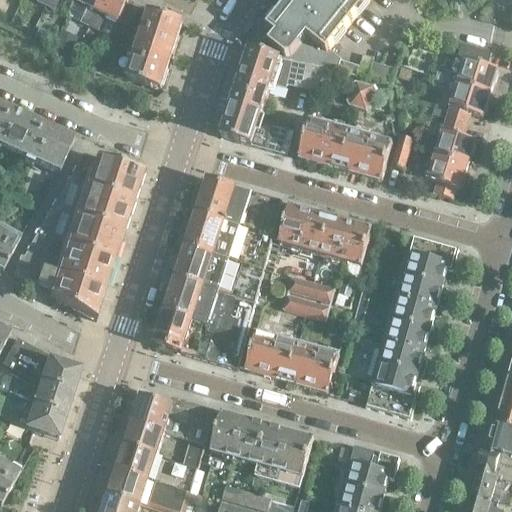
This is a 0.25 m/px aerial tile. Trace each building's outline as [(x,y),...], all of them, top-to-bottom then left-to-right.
[(38,0),(36,4),(45,8),(48,0),(38,0)] [(58,0),(67,0),(73,3),(74,0),(48,0),(45,8),(53,12),(58,0)] [(79,25),(88,29),(88,28),(101,0),(74,0),(73,3),(70,11),(82,17),(79,25)] [(101,0),(88,28),(98,32),(105,18),(118,24),(129,2),(130,0),(101,0)] [(279,42),(272,50),(277,54),(282,56),(280,62),(292,64),(303,67),(315,69),(335,73),(356,80),(357,76),(368,80),(373,64),(375,58),(364,55),(359,69),(341,64),(341,63),(329,53),(371,0),(292,0),(267,32),(279,42)] [(118,24),(130,30),(139,7),(134,5),(129,2),(118,24)] [(141,35),(148,15),(149,12),(144,9),(139,7),(130,30),(141,35)] [(137,48),(172,59),(182,26),(148,15),(141,35),(137,48)] [(52,34),(41,29),(36,37),(47,43),(52,34)] [(79,39),(62,31),(55,46),(72,54),(79,39)] [(249,53),(244,69),(274,79),(280,62),(282,56),(277,54),(272,50),(262,43),(253,54),(249,53)] [(438,71),(435,79),(456,86),(488,96),(495,72),(485,69),(489,56),(459,47),(455,61),(463,63),(459,77),(438,71)] [(126,81),(162,92),(172,59),(137,48),(126,81)] [(280,62),(274,79),(267,101),(282,105),(286,91),(287,91),(287,88),(292,64),(280,62)] [(303,67),(292,64),(287,88),(299,90),(303,67)] [(315,69),(303,67),(299,90),(311,92),(315,69)] [(391,72),(373,68),(369,80),(388,85),(391,72)] [(266,102),(267,101),(274,79),(244,69),(236,93),(266,102)] [(335,73),(315,69),(311,92),(323,95),(335,73)] [(401,69),(399,81),(410,84),(413,73),(401,69)] [(454,94),(451,102),(483,112),(488,96),(456,86),(435,79),(432,88),(454,94)] [(373,88),(356,84),(352,86),(347,103),(349,108),(367,113),(372,110),(376,94),(373,88)] [(229,116),(259,126),(266,102),(236,93),(229,116)] [(451,102),(445,122),(465,128),(468,116),(480,120),(483,112),(451,102)] [(0,129),(0,150),(25,162),(40,128),(7,113),(0,129)] [(239,145),(252,149),(259,126),(229,116),(221,140),(233,144),(232,145),(238,146),(239,145)] [(445,122),(439,141),(471,151),(474,143),(461,140),(465,128),(445,122)] [(299,162),(320,168),(331,127),(322,125),(321,129),(309,125),(299,162)] [(271,129),(259,126),(252,149),(264,152),(271,129)] [(320,168),(340,174),(352,133),(331,127),(320,168)] [(25,162),(59,177),(74,143),(40,128),(25,162)] [(282,133),(271,129),(264,152),(276,155),(282,133)] [(276,155),(287,159),(294,136),(282,133),(276,155)] [(340,174),(361,179),(372,139),(352,133),(340,174)] [(401,138),(396,153),(409,157),(414,142),(401,138)] [(361,179),(382,185),(392,149),(379,145),(380,141),(372,139),(361,179)] [(439,141),(433,161),(465,171),(471,151),(439,141)] [(409,157),(396,153),(392,168),(405,172),(409,157)] [(82,157),(69,181),(133,204),(142,174),(94,159),(94,162),(82,157)] [(465,171),(433,161),(427,182),(433,184),(452,190),(459,192),(465,171)] [(69,181),(55,206),(123,234),(133,204),(69,181)] [(209,184),(198,218),(273,243),(278,244),(285,218),(280,217),(283,205),(238,192),(238,193),(209,184)] [(2,200),(5,202),(14,207),(18,201),(5,195),(2,200)] [(55,206),(41,231),(114,263),(123,234),(55,206)] [(288,208),(285,218),(278,244),(291,248),(290,252),(298,254),(310,214),(288,208)] [(310,214),(298,254),(319,260),(330,220),(310,214)] [(198,218),(187,251),(266,271),(273,243),(198,218)] [(330,220),(319,260),(339,266),(351,225),(330,220)] [(351,225),(339,266),(348,268),(349,264),(362,267),(372,231),(351,225)] [(0,273),(2,274),(3,272),(20,242),(0,231),(0,273)] [(41,231),(27,257),(104,293),(114,263),(41,231)] [(413,240),(407,262),(423,266),(429,244),(413,240)] [(423,266),(437,270),(444,248),(429,244),(423,266)] [(437,270),(446,273),(453,275),(453,272),(455,266),(458,254),(459,252),(444,248),(437,270)] [(187,251),(177,283),(257,304),(258,299),(262,300),(264,292),(261,291),(261,290),(268,292),(273,273),(266,271),(187,251)] [(104,293),(27,257),(25,261),(21,260),(14,279),(36,287),(36,288),(38,288),(55,294),(53,301),(51,300),(50,301),(53,302),(81,316),(95,323),(104,293)] [(373,383),(389,388),(403,392),(412,394),(446,273),(437,270),(423,266),(407,262),(373,383)] [(288,295),(310,301),(314,286),(293,280),(288,295)] [(177,283),(166,315),(156,348),(239,373),(239,372),(257,304),(177,283)] [(314,286),(310,301),(331,308),(336,292),(314,286)] [(363,294),(357,313),(365,315),(371,296),(363,294)] [(285,314),(305,320),(309,304),(287,298),(283,313),(285,313),(285,314)] [(309,304),(305,320),(325,325),(325,324),(327,325),(330,311),(309,304)] [(357,313),(352,332),(360,335),(365,315),(357,313)] [(0,331),(0,356),(11,337),(0,331)] [(246,374),(267,380),(278,340),(270,338),(269,341),(256,337),(246,374)] [(267,380),(287,386),(299,345),(278,340),(267,380)] [(2,367),(40,387),(42,379),(48,362),(49,358),(16,341),(2,367)] [(287,386),(308,391),(319,351),(299,345),(287,386)] [(319,351),(308,391),(329,397),(339,361),(326,357),(327,353),(319,351)] [(48,362),(42,379),(75,390),(81,373),(48,362)] [(34,435),(42,438),(58,443),(75,390),(42,379),(40,387),(38,394),(0,374),(0,420),(7,424),(25,432),(34,435)] [(511,382),(506,381),(499,404),(511,407),(511,382)] [(366,411),(381,415),(389,388),(373,383),(370,397),(352,392),(349,402),(366,407),(366,411)] [(381,415),(396,419),(403,392),(389,388),(381,415)] [(154,404),(157,397),(138,391),(100,511),(139,511),(140,510),(147,511),(186,511),(190,498),(198,473),(216,414),(170,400),(168,408),(154,404)] [(403,392),(396,419),(411,423),(413,417),(416,404),(418,397),(419,396),(412,394),(403,392)] [(511,407),(499,404),(493,427),(511,433),(511,407)] [(212,455),(235,461),(246,423),(222,416),(212,455)] [(235,461),(258,468),(269,429),(246,423),(235,461)] [(484,445),(482,452),(511,460),(511,433),(492,428),(488,446),(484,445)] [(258,468),(280,474),(291,436),(269,429),(258,468)] [(291,436),(280,474),(304,481),(315,442),(291,436)] [(342,450),(338,464),(346,466),(350,452),(342,450)] [(355,453),(349,473),(364,477),(371,454),(356,450),(355,453)] [(511,460),(482,452),(475,477),(511,486),(511,460)] [(364,477),(379,481),(385,457),(381,456),(380,457),(371,454),(364,477)] [(379,481),(388,484),(388,483),(394,484),(395,481),(397,475),(400,462),(400,461),(385,457),(379,481)] [(0,467),(0,510),(19,479),(0,467)] [(205,475),(198,473),(190,498),(198,500),(205,475)] [(338,511),(380,511),(388,484),(379,481),(364,477),(349,473),(338,511)] [(477,484),(472,502),(508,511),(511,511),(511,486),(475,477),(474,483),(477,484)] [(222,503),(245,509),(249,495),(227,489),(222,503)] [(249,495),(245,509),(254,511),(268,511),(272,502),(249,495)] [(508,511),(472,502),(468,511),(508,511)] [(272,503),(269,511),(294,511),(295,509),(272,503)] [(301,503),(298,511),(307,511),(310,505),(301,503)]
